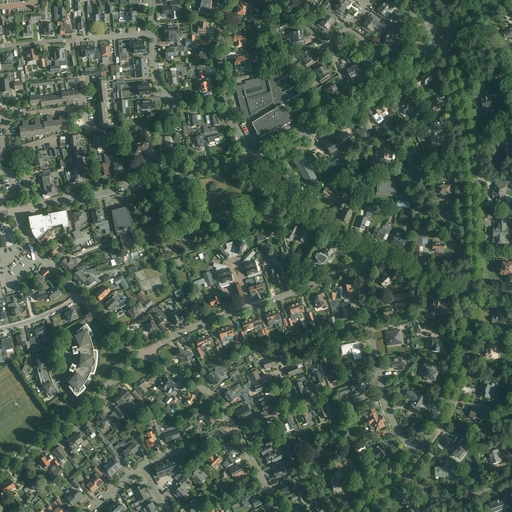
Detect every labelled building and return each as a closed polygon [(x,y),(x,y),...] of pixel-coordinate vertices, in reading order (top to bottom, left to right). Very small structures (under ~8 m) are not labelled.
[(339,0),(338,2),(346,8),(349,4),(350,5),(352,3),(347,0),(339,0)] [(382,4),(380,7),(388,12),(390,14),(393,10),(392,9),(394,6),(386,0),(383,0),(381,4),(382,4)] [(170,2),(170,7),(164,8),(164,14),(171,14),(171,19),(177,19),(176,13),(177,13),(176,5),(178,5),(178,4),(177,1),(170,2)] [(237,16),(241,17),(242,15),(245,16),(246,15),(247,14),(247,13),(246,12),(247,4),(239,2),(239,6),(238,6),(236,14),(237,14),(237,16)] [(346,8),(338,2),(334,7),(336,9),(335,11),(342,16),(343,13),(346,8)] [(205,5),(201,4),(201,7),(200,6),(199,10),(198,14),(205,15),(205,14),(210,14),(211,6),(208,5),(205,5)] [(388,12),(380,7),(377,11),(373,8),(372,11),(384,20),(386,17),(385,17),(388,12)] [(100,22),(100,12),(100,11),(96,11),(96,14),(95,15),(95,16),(92,16),(92,24),(98,24),(98,22),(100,22)] [(31,21),(41,20),(40,12),(34,12),(34,13),(30,13),(31,21)] [(104,12),(100,12),(100,22),(102,22),(102,23),(109,23),(108,15),(104,15),(104,12)] [(326,15),(323,19),(331,25),(334,21),(335,22),(337,19),(327,12),(325,14),(326,15)] [(369,17),(366,21),(373,26),(376,22),(378,23),(380,21),(370,13),(368,16),(369,17)] [(137,24),(136,17),(132,17),(124,17),(124,18),(123,18),(123,19),(120,19),(120,17),(119,15),(118,15),(113,15),(113,16),(113,20),(118,20),(118,23),(127,23),(127,22),(132,22),(132,24),(137,24)] [(68,19),(65,19),(62,19),(62,21),(62,26),(64,26),(64,35),(72,34),(71,26),(68,26),(68,19)] [(331,25),(323,19),(320,24),(319,23),(317,25),(327,33),(329,30),(328,29),(331,25)] [(373,26),(366,21),(362,25),(362,24),(360,27),(370,34),(372,31),(370,31),(373,26)] [(198,22),(197,27),(198,27),(197,33),(206,34),(207,28),(205,28),(206,23),(198,22)] [(44,23),(44,35),(53,35),(53,23),(44,23)] [(13,24),(9,24),(6,24),(7,36),(15,35),(14,26),(13,24)] [(23,26),(24,37),(31,36),(31,26),(23,26)] [(165,35),(181,34),(181,31),(177,31),(176,27),(171,27),(168,27),(164,28),(164,35),(165,35)] [(289,39),(293,38),(302,36),(302,31),(303,31),(302,27),(290,30),(290,33),(288,33),(289,39)] [(511,33),(511,32),(511,27),(507,30),(507,31),(503,33),(506,39),(509,38),(510,40),(511,40),(511,33)] [(385,34),(385,39),(395,40),(395,34),(397,35),(397,31),(384,31),(384,34),(385,34)] [(241,43),(245,43),(246,37),(252,37),(252,36),(258,37),(258,32),(242,32),(242,36),(234,36),(233,42),(236,42),(235,47),(241,47),(241,43)] [(181,34),(165,35),(165,36),(164,37),(165,41),(166,41),(166,42),(170,42),(173,42),(178,41),(177,37),(181,37),(181,34)] [(303,41),(302,36),(293,38),(294,43),(292,43),(293,47),(299,46),(300,50),(303,48),(303,45),(305,44),(305,41),(303,41)] [(119,42),(124,42),(124,52),(129,52),(129,37),(119,37),(119,42)] [(395,40),(385,39),(385,45),(384,45),(384,48),(396,49),(396,45),(395,45),(395,40)] [(101,47),(102,56),(102,64),(107,63),(107,58),(108,58),(107,55),(110,55),(109,46),(101,47)] [(177,49),(175,49),(165,50),(166,60),(171,60),(171,56),(176,56),(176,53),(177,53),(177,52),(181,52),(181,56),(184,56),(187,55),(186,52),(185,52),(185,47),(177,47),(177,49)] [(301,62),(303,60),(312,55),(310,52),(311,52),(308,47),(297,53),(299,56),(298,57),(301,62)] [(26,51),(28,62),(38,60),(36,49),(26,51)] [(60,72),(60,66),(59,49),(54,49),(55,54),(53,54),(52,55),(51,55),(52,61),(55,61),(55,67),(50,67),(50,73),(60,72)] [(13,63),(16,63),(17,68),(22,67),(20,58),(15,59),(12,60),(12,53),(1,54),(2,63),(7,63),(7,65),(13,64),(13,63)] [(372,55),(368,58),(373,66),(377,64),(378,65),(381,64),(375,53),(372,54),(372,55)] [(314,59),(312,55),(303,60),(306,64),(305,65),(307,68),(317,61),(315,59),(314,59)] [(234,57),(234,61),(233,62),(233,64),(234,65),(240,65),(240,67),(244,67),(244,65),(244,61),(248,61),(248,57),(244,57),(234,57)] [(373,66),(368,58),(363,60),(363,59),(360,61),(366,72),(369,70),(368,69),(373,66)] [(355,65),(350,68),(352,70),(355,76),(360,74),(361,75),(364,74),(357,62),(355,64),(355,65)] [(317,76),(326,71),(323,66),(324,65),(322,63),(312,69),(313,72),(315,71),(317,76)] [(182,76),(187,75),(186,67),(177,68),(177,72),(178,71),(178,72),(182,72),(182,76)] [(271,92),(273,103),(275,110),(252,123),(259,138),(290,123),(290,122),(313,111),(309,103),(286,113),(281,104),(302,92),(297,85),(282,93),(276,83),(290,74),(286,67),(267,77),(271,92)] [(351,79),(355,76),(352,70),(350,68),(346,70),(345,69),(343,71),(349,82),(352,80),(351,79)] [(178,78),(178,72),(178,71),(177,72),(167,72),(168,77),(169,77),(170,83),(178,82),(178,78)] [(329,75),(326,71),(317,76),(320,80),(319,81),(321,84),(332,77),(330,74),(329,75)] [(14,80),(14,83),(15,90),(23,89),(22,83),(24,82),(23,72),(19,73),(19,79),(15,80),(14,80)] [(419,84),(422,82),(424,85),(428,82),(431,80),(431,79),(430,78),(432,77),(428,72),(419,80),(417,82),(417,81),(411,86),(417,93),(422,89),(419,84)] [(11,81),(7,76),(8,77),(3,80),(0,80),(2,92),(9,91),(8,81),(11,81)] [(248,118),(273,103),(271,92),(263,94),(259,78),(245,82),(245,84),(235,87),(239,104),(242,103),(245,110),(248,118)] [(208,82),(205,83),(200,84),(201,88),(200,89),(199,89),(200,92),(201,93),(203,93),(203,95),(210,94),(209,91),(210,91),(208,82)] [(326,90),(329,95),(337,89),(334,85),(335,84),(333,82),(323,88),(325,91),(326,90)] [(493,107),(491,98),(498,97),(498,94),(497,86),(487,88),(489,97),(483,98),(483,100),(482,100),(484,108),(493,107)] [(337,89),(329,95),(331,99),(330,100),(332,102),(343,96),(341,93),(340,94),(337,89)] [(443,111),(442,103),(439,103),(438,97),(432,98),(433,104),(431,105),(432,112),(443,111)] [(137,105),(143,106),(143,109),(145,109),(145,111),(150,111),(150,109),(155,109),(155,106),(156,106),(155,102),(154,102),(153,102),(153,101),(152,101),(152,102),(150,102),(150,101),(137,102),(137,105)] [(410,101),(405,103),(401,104),(404,113),(411,110),(412,112),(421,108),(418,102),(417,103),(417,102),(413,104),(412,104),(410,101)] [(378,113),(375,115),(373,116),(372,115),(369,117),(374,124),(377,122),(379,123),(384,120),(382,118),(386,115),(387,116),(389,115),(381,104),(375,109),(378,113)] [(159,121),(162,121),(167,120),(166,116),(170,116),(169,112),(161,113),(158,114),(159,121)] [(201,120),(197,121),(196,115),(193,116),(192,114),(188,115),(189,122),(190,121),(192,127),(198,125),(199,127),(202,127),(201,120)] [(208,115),(208,116),(205,116),(206,121),(209,120),(210,124),(211,123),(212,126),(219,125),(216,115),(214,115),(213,114),(208,115)] [(64,115),(61,115),(63,131),(70,130),(68,120),(64,120),(64,115)] [(52,116),(49,116),(51,133),(57,132),(56,121),(52,122),(52,116)] [(40,119),(37,120),(39,136),(45,135),(45,133),(44,125),(40,125),(40,119)] [(27,121),(25,121),(27,137),(33,137),(31,126),(28,127),(27,121)] [(364,126),(357,130),(362,140),(369,136),(364,126)] [(437,138),(436,134),(438,134),(437,126),(426,127),(427,136),(431,135),(433,150),(438,149),(437,149),(437,146),(441,145),(440,137),(437,138)] [(375,138),(381,135),(377,127),(371,130),(375,138)] [(176,133),(176,134),(174,138),(171,138),(171,137),(159,139),(161,148),(170,148),(172,143),(179,145),(181,136),(183,132),(182,129),(178,128),(176,133)] [(149,146),(146,131),(138,133),(140,143),(130,145),(131,149),(133,148),(134,153),(136,154),(138,153),(139,152),(138,151),(145,150),(145,149),(146,149),(145,149),(147,148),(149,146)] [(204,134),(207,147),(206,140),(208,140),(208,143),(214,142),(215,143),(222,142),(221,137),(219,137),(218,134),(217,131),(211,132),(208,133),(204,134)] [(332,138),(333,140),(325,144),(330,153),(332,157),(346,150),(344,146),(351,142),(349,139),(351,138),(349,134),(347,135),(346,133),(335,138),(334,137),(332,138)] [(203,148),(207,147),(204,134),(200,134),(200,136),(194,137),(195,141),(193,141),(195,150),(200,149),(200,147),(203,147),(203,148)] [(97,136),(96,137),(93,137),(94,142),(95,142),(96,149),(105,147),(104,137),(97,138),(97,136)] [(498,147),(504,145),(506,152),(509,152),(510,156),(511,155),(511,144),(510,137),(505,139),(497,142),(498,147)] [(387,159),(387,148),(377,148),(377,159),(387,159)] [(104,154),(105,164),(100,165),(99,160),(94,161),(95,167),(94,167),(95,171),(99,170),(100,177),(109,175),(107,169),(108,169),(107,167),(110,166),(109,157),(104,154)] [(311,168),(317,164),(312,155),(306,158),(304,155),(294,160),(304,177),(303,177),(304,178),(307,183),(316,178),(311,168)] [(345,155),(322,168),(326,175),(337,169),(338,170),(350,163),(345,155)] [(406,160),(407,164),(408,164),(408,169),(416,168),(415,163),(417,163),(416,155),(407,156),(407,160),(406,160)] [(123,172),(122,167),(125,166),(123,158),(115,160),(115,163),(113,163),(115,173),(123,172)] [(40,166),(41,169),(45,168),(43,163),(47,162),(46,159),(34,162),(35,167),(40,166)] [(336,172),(326,179),(330,184),(340,177),(336,172)] [(50,173),(43,175),(38,176),(43,197),(50,196),(50,195),(55,194),(57,193),(58,193),(57,189),(56,188),(54,189),(54,185),(53,186),(51,176),(51,173),(50,173)] [(83,175),(83,174),(74,175),(75,183),(78,183),(78,180),(83,179),(84,179),(85,178),(84,176),(84,175),(83,175)] [(376,181),(377,193),(396,192),(395,180),(392,180),(392,177),(380,178),(380,180),(376,181)] [(507,183),(500,182),(499,185),(496,185),(494,191),(493,191),(493,198),(495,198),(497,205),(507,201),(505,194),(505,192),(507,183)] [(435,192),(435,194),(440,194),(441,194),(442,194),(442,195),(446,195),(446,194),(447,194),(448,194),(450,193),(451,192),(451,189),(450,189),(450,186),(449,186),(448,185),(447,185),(446,186),(438,186),(431,187),(431,193),(435,192)] [(332,193),(326,189),(321,196),(332,203),(335,199),(333,198),(337,193),(334,190),(332,193)] [(396,207),(409,209),(410,202),(397,200),(396,207)] [(117,232),(118,236),(120,235),(124,251),(137,247),(133,231),(135,231),(134,227),(135,227),(127,206),(112,211),(116,232),(117,232)] [(347,222),(352,211),(344,208),(339,219),(347,222)] [(365,218),(360,216),(356,226),(363,229),(366,221),(370,222),(373,212),(368,210),(365,218)] [(33,235),(36,238),(37,240),(48,230),(51,229),(51,227),(62,225),(63,227),(69,226),(66,211),(48,215),(48,216),(42,217),(42,216),(29,218),(31,228),(32,228),(32,230),(31,230),(32,231),(33,235)] [(102,215),(101,215),(100,212),(97,212),(97,211),(93,212),(93,213),(92,213),(93,217),(92,217),(92,221),(94,221),(95,224),(96,226),(100,225),(101,230),(105,229),(104,222),(102,222),(102,219),(103,219),(102,215)] [(410,212),(401,211),(400,211),(399,218),(409,220),(410,212)] [(74,214),(76,222),(74,223),(76,231),(73,232),(76,240),(82,237),(79,230),(78,222),(85,221),(85,220),(87,219),(86,213),(83,213),(83,212),(74,214)] [(508,228),(506,228),(506,218),(498,218),(498,229),(494,229),(494,238),(496,238),(496,243),(498,245),(504,245),(504,241),(506,241),(508,240),(508,238),(508,228)] [(291,230),(290,229),(288,232),(288,233),(286,237),(292,240),(294,237),(297,239),(299,234),(296,233),(298,229),(293,226),(291,230)] [(385,233),(388,235),(391,229),(385,226),(383,230),(382,230),(382,231),(376,228),(373,235),(379,237),(378,238),(382,240),(385,233)] [(299,234),(297,239),(304,243),(306,239),(308,240),(310,236),(308,235),(311,231),(303,227),(299,235),(299,234)] [(417,227),(416,246),(427,246),(428,227),(417,227)] [(49,230),(45,235),(45,234),(38,240),(42,244),(51,235),(50,234),(52,233),(53,234),(54,232),(56,234),(59,230),(56,228),(54,230),(53,229),(51,231),(49,230)] [(406,241),(394,236),(390,244),(402,249),(406,241)] [(444,242),(439,242),(436,242),(436,241),(433,240),(433,250),(435,250),(434,251),(439,252),(444,253),(444,242)] [(232,242),(229,243),(233,257),(234,257),(233,257),(236,256),(237,254),(242,255),(243,250),(245,251),(246,246),(244,246),(245,243),(239,241),(237,247),(234,246),(232,242)] [(233,257),(229,243),(226,244),(227,248),(225,251),(220,247),(216,251),(218,253),(216,255),(220,258),(221,257),(225,260),(228,256),(230,258),(233,257),(233,258),(233,257)] [(55,244),(47,251),(53,257),(61,249),(55,244)] [(325,252),(323,254),(323,255),(320,253),(319,254),(317,254),(315,257),(314,256),(312,259),(315,260),(316,259),(317,261),(318,263),(319,263),(320,264),(321,264),(322,264),(323,263),(324,262),(326,260),(327,258),(328,257),(329,257),(331,258),(334,254),(332,253),(334,249),(328,246),(326,249),(325,248),(324,251),(325,252)] [(244,264),(246,269),(256,266),(254,261),(251,262),(250,259),(255,253),(256,253),(253,251),(245,259),(245,260),(245,259),(246,260),(248,260),(249,262),(244,264)] [(286,252),(285,252),(287,262),(297,260),(296,254),(287,256),(286,252)] [(72,260),(70,257),(67,260),(65,259),(60,264),(64,268),(72,260)] [(72,260),(64,268),(68,272),(73,267),(75,267),(78,264),(77,261),(76,261),(76,259),(72,260)] [(184,260),(175,262),(167,265),(168,267),(176,264),(178,271),(184,268),(183,264),(185,263),(184,260)] [(220,277),(230,274),(229,269),(224,270),(223,268),(225,267),(225,266),(226,266),(214,263),(213,267),(221,269),(222,271),(217,272),(219,278),(220,278),(220,277)] [(502,269),(499,269),(499,274),(502,274),(502,275),(511,275),(511,263),(502,263),(502,269)] [(258,272),(256,266),(246,269),(248,275),(250,274),(251,277),(251,278),(262,274),(261,271),(258,272)] [(46,269),(44,271),(43,270),(40,272),(42,274),(40,275),(43,279),(46,276),(47,277),(49,275),(48,274),(50,273),(46,269)] [(279,284),(280,284),(276,272),(275,272),(274,269),(265,272),(267,279),(270,278),(271,283),(273,282),(274,286),(276,285),(277,286),(279,285),(279,284)] [(77,281),(83,275),(78,271),(72,276),(77,281)] [(206,282),(212,280),(213,280),(210,271),(203,274),(206,282)] [(43,279),(40,275),(38,274),(35,277),(33,279),(39,284),(40,283),(41,284),(45,281),(43,279)] [(104,283),(116,277),(115,274),(110,277),(109,275),(102,278),(104,283)] [(220,277),(220,278),(222,283),(219,284),(220,287),(231,284),(230,281),(232,280),(230,274),(220,277)] [(84,277),(83,275),(77,281),(81,285),(84,282),(88,286),(95,279),(92,276),(90,278),(86,275),(84,277)] [(122,275),(113,280),(116,286),(120,283),(124,289),(129,287),(122,275)] [(386,275),(379,282),(385,288),(387,286),(385,284),(390,280),(386,275)] [(253,278),(253,280),(257,292),(260,292),(260,293),(264,292),(263,290),(263,289),(266,289),(264,284),(262,284),(261,284),(261,282),(258,283),(256,277),(253,278)] [(251,281),(252,287),(249,288),(251,294),(252,296),(255,295),(255,293),(257,292),(253,280),(251,281)] [(242,293),(240,288),(239,284),(233,286),(234,288),(235,288),(235,290),(234,290),(236,295),(232,296),(233,300),(243,297),(241,293),(242,293)] [(341,285),(342,294),(340,294),(341,299),(352,298),(351,288),(350,288),(349,285),(341,285)] [(56,286),(46,293),(41,295),(41,294),(34,296),(36,302),(49,297),(51,301),(61,293),(56,286)] [(108,293),(110,290),(107,287),(105,289),(103,288),(95,295),(98,298),(97,298),(100,301),(100,300),(108,293)] [(129,287),(124,290),(125,293),(132,303),(137,300),(130,289),(129,287)] [(173,288),(175,296),(185,294),(183,287),(173,288)] [(200,298),(195,289),(192,291),(196,300),(200,298)] [(140,301),(138,303),(134,307),(133,306),(128,311),(130,314),(141,305),(141,306),(147,300),(141,292),(136,296),(140,300),(140,301)] [(328,307),(325,298),(323,299),(322,294),(312,298),(317,309),(322,307),(323,310),(328,307)] [(218,296),(212,298),(212,299),(209,300),(211,306),(214,305),(214,306),(221,303),(218,296)] [(112,298),(105,305),(111,311),(118,304),(112,298)] [(147,309),(153,304),(148,299),(143,304),(147,309)] [(335,300),(329,300),(329,301),(332,312),(339,304),(338,300),(335,300)] [(193,302),(195,306),(191,307),(193,314),(200,312),(197,305),(196,301),(193,302)] [(355,309),(353,307),(352,301),(341,303),(342,306),(344,307),(347,307),(347,308),(346,310),(346,314),(351,318),(356,312),(355,309)] [(440,315),(440,311),(444,311),(445,311),(446,310),(446,307),(446,306),(444,306),(445,303),(441,302),(437,301),(437,302),(431,301),(431,305),(434,305),(433,310),(434,310),(434,314),(440,315)] [(18,308),(17,308),(16,303),(8,305),(10,311),(12,311),(13,317),(19,315),(18,308)] [(300,303),(294,305),(296,313),(300,311),(301,313),(303,312),(300,303)] [(143,308),(141,306),(141,305),(130,314),(134,318),(140,313),(139,311),(143,308)] [(296,313),(294,305),(288,307),(291,316),(293,315),(293,314),(296,313)] [(154,318),(159,324),(166,318),(157,307),(155,308),(157,310),(155,311),(151,314),(154,318)] [(391,308),(382,309),(384,318),(392,317),(391,308)] [(65,314),(70,322),(78,317),(73,309),(65,314)] [(499,324),(499,323),(501,311),(494,310),(492,322),(494,323),(494,324),(494,325),(495,325),(496,326),(497,326),(498,325),(499,325),(499,324)] [(275,325),(277,324),(278,326),(282,325),(277,311),(271,313),(275,323),(275,325)] [(170,316),(175,326),(182,323),(177,313),(170,316)] [(264,315),(269,328),(271,327),(271,325),(275,323),(271,313),(264,315)] [(306,315),(309,322),(314,320),(311,313),(306,315)] [(154,318),(151,314),(149,315),(147,317),(151,321),(146,325),(148,327),(147,329),(147,332),(150,333),(153,330),(154,331),(158,328),(153,323),(154,322),(152,320),(154,318)] [(253,319),(247,321),(250,329),(254,328),(253,328),(254,331),(261,329),(260,324),(256,326),(253,319)] [(250,329),(247,321),(241,324),(244,333),(246,332),(246,331),(250,329)] [(415,323),(413,334),(419,334),(420,329),(423,330),(424,324),(415,323)] [(339,333),(342,332),(344,332),(345,334),(357,332),(355,324),(341,329),(338,329),(339,333)] [(97,357),(97,351),(93,351),(92,344),(90,337),(93,336),(90,330),(86,325),(77,332),(78,334),(72,338),(75,343),(77,342),(78,345),(75,345),(76,348),(73,348),(74,354),(80,353),(80,354),(80,355),(80,357),(80,358),(80,359),(80,360),(96,363),(97,357)] [(46,330),(44,327),(35,331),(37,337),(48,333),(47,330),(46,330)] [(233,339),(232,337),(233,337),(230,327),(224,329),(227,339),(228,340),(233,339)] [(217,332),(220,339),(219,340),(220,342),(221,342),(222,346),(223,346),(229,344),(228,340),(227,339),(224,329),(217,332)] [(400,330),(386,332),(387,337),(386,338),(386,339),(386,340),(387,341),(388,346),(402,344),(400,330)] [(30,342),(26,342),(24,334),(17,336),(19,346),(26,344),(27,349),(31,348),(30,342)] [(206,336),(200,339),(204,346),(208,344),(210,348),(213,346),(210,339),(208,340),(206,336)] [(0,350),(2,358),(3,362),(9,360),(6,350),(13,348),(11,338),(2,340),(4,349),(0,350)] [(194,342),(198,348),(194,350),(198,358),(203,356),(201,351),(206,349),(204,346),(200,339),(199,338),(197,339),(197,340),(194,342)] [(441,344),(441,341),(431,339),(431,343),(432,343),(431,347),(432,347),(431,351),(434,352),(433,352),(436,353),(436,352),(439,352),(439,348),(440,348),(440,347),(441,347),(441,344)] [(502,340),(500,350),(507,351),(509,341),(502,340)] [(498,351),(496,351),(497,346),(493,345),(493,344),(491,344),(490,345),(489,344),(489,346),(488,345),(487,351),(486,352),(486,354),(486,357),(494,358),(497,359),(498,351)] [(32,350),(32,352),(33,354),(37,352),(44,349),(42,345),(32,350)] [(158,358),(169,352),(165,346),(155,352),(158,358)] [(356,346),(349,348),(352,360),(360,358),(356,346)] [(175,356),(181,359),(185,352),(179,349),(175,356)] [(185,352),(181,359),(188,362),(191,356),(185,352)] [(269,359),(272,368),(278,365),(277,362),(279,361),(279,359),(283,358),(281,352),(278,353),(279,355),(269,359)] [(37,362),(37,365),(49,364),(49,360),(49,358),(48,358),(48,356),(37,356),(37,359),(37,362)] [(391,367),(391,368),(392,368),(392,367),(397,366),(397,371),(405,369),(404,363),(401,363),(401,358),(390,360),(391,364),(390,364),(390,368),(391,367)] [(272,368),(269,359),(262,362),(265,370),(272,368)] [(81,392),(85,388),(83,386),(87,380),(90,374),(93,374),(95,370),(96,367),(96,363),(80,360),(80,362),(79,364),(79,366),(78,368),(72,365),(70,370),(72,372),(71,374),(74,375),(72,377),(70,376),(66,380),(71,386),(70,387),(76,396),(81,392)] [(293,364),(294,367),(287,369),(289,376),(299,373),(297,366),(303,363),(302,360),(293,364)] [(437,372),(434,372),(435,371),(430,369),(432,364),(425,362),(423,367),(427,368),(424,377),(428,379),(427,380),(432,382),(432,380),(435,381),(435,380),(436,380),(437,376),(436,376),(437,372)] [(38,374),(49,371),(49,369),(50,369),(49,365),(49,364),(37,365),(37,368),(38,371),(38,374)] [(317,365),(319,371),(312,374),(313,377),(312,378),(313,381),(314,381),(316,384),(323,382),(320,374),(324,373),(322,368),(320,364),(317,365)] [(335,369),(327,372),(325,367),(322,368),(324,373),(325,376),(328,375),(331,382),(338,379),(335,369)] [(256,371),(253,372),(252,370),(248,372),(249,374),(252,382),(260,379),(256,371)] [(40,380),(41,383),(51,379),(50,376),(50,374),(49,371),(38,374),(39,377),(40,380)] [(206,377),(211,381),(218,374),(215,371),(213,373),(212,372),(206,377)] [(220,377),(218,374),(211,381),(215,386),(220,381),(218,379),(220,377)] [(294,389),(295,391),(304,387),(302,382),(305,380),(304,377),(298,380),(299,382),(292,385),(293,385),(292,386),(293,388),(294,389)] [(166,391),(167,389),(169,385),(171,382),(166,378),(163,383),(162,382),(159,387),(166,392),(166,391)] [(43,388),(45,391),(56,385),(55,383),(54,382),(53,380),(52,380),(51,379),(41,383),(42,385),(43,388)] [(485,380),(484,383),(483,383),(480,390),(482,390),(481,396),(489,398),(491,391),(492,391),(495,384),(485,380)] [(176,385),(171,382),(169,385),(167,389),(166,391),(170,394),(172,392),(176,385)] [(246,388),(242,389),(244,392),(247,391),(251,390),(255,390),(256,393),(265,389),(263,384),(259,386),(257,383),(251,386),(246,388)] [(359,391),(358,388),(360,388),(358,383),(350,386),(352,391),(354,390),(355,393),(351,394),(353,402),(365,399),(363,391),(359,391)] [(142,384),(135,389),(142,397),(148,391),(142,384)] [(238,384),(236,386),(224,395),(227,399),(236,393),(236,394),(239,391),(240,391),(242,389),(238,384)] [(50,395),(52,397),(59,392),(57,390),(58,390),(57,387),(56,385),(45,391),(47,395),(48,396),(50,395)] [(306,393),(304,387),(295,391),(296,393),(295,394),(296,396),(297,396),(297,397),(306,393)] [(125,390),(119,395),(128,404),(130,401),(128,398),(130,395),(125,390)] [(230,403),(239,397),(240,396),(241,396),(243,398),(248,395),(246,391),(244,392),(243,390),(240,392),(240,391),(239,391),(236,394),(236,393),(227,399),(230,403)] [(135,391),(132,394),(142,404),(145,402),(135,391)] [(404,396),(407,397),(414,401),(413,404),(412,403),(409,409),(417,414),(420,408),(419,408),(425,397),(419,393),(417,396),(407,391),(404,396)] [(188,407),(189,404),(191,405),(194,401),(196,403),(198,400),(197,398),(191,393),(190,394),(188,392),(184,397),(186,399),(185,401),(186,402),(184,404),(188,407)] [(114,400),(120,407),(123,405),(124,406),(125,405),(126,407),(129,405),(127,404),(128,404),(119,395),(117,397),(116,396),(114,399),(114,400)] [(262,395),(257,397),(255,398),(256,401),(258,400),(259,403),(261,403),(262,406),(271,403),(269,396),(263,398),(262,395)] [(262,406),(263,410),(261,410),(262,412),(260,413),(262,417),(268,414),(267,411),(274,409),(271,403),(262,406)] [(322,406),(323,407),(326,416),(327,416),(331,414),(333,419),(339,417),(336,408),(332,410),(329,403),(322,406)] [(485,404),(481,411),(473,408),(469,417),(474,419),(480,421),(481,418),(483,419),(486,414),(488,415),(491,407),(485,404)] [(246,406),(235,413),(240,421),(245,417),(246,418),(252,414),(246,406)] [(120,417),(124,414),(117,407),(113,410),(120,417)] [(317,409),(319,417),(316,418),(318,424),(323,422),(321,419),(327,417),(327,416),(326,416),(323,407),(317,409)] [(376,430),(384,426),(382,421),(384,420),(383,416),(380,418),(378,419),(373,408),(367,410),(367,411),(363,413),(369,428),(374,426),(376,430)] [(207,410),(203,413),(200,410),(193,416),(195,419),(198,417),(200,420),(203,418),(209,426),(215,422),(209,414),(210,413),(207,410)] [(98,415),(99,415),(96,417),(100,422),(104,427),(112,421),(103,411),(98,415)] [(312,418),(309,419),(306,412),(300,414),(303,424),(309,422),(310,425),(314,423),(312,418)] [(154,413),(153,413),(150,416),(156,421),(159,417),(154,413)] [(123,424),(118,417),(111,422),(116,429),(123,424)] [(296,425),(292,426),(289,418),(282,421),(285,427),(285,428),(286,432),(293,429),(295,433),(296,435),(299,434),(296,425)] [(88,423),(83,428),(90,436),(95,431),(88,423)] [(194,427),(190,423),(184,428),(187,432),(194,427)] [(263,434),(269,431),(272,429),(269,424),(261,429),(251,434),(255,440),(264,435),(263,434)] [(172,429),(169,430),(173,440),(179,437),(177,430),(173,431),(172,429)] [(173,440),(169,430),(166,431),(167,433),(163,435),(161,436),(163,443),(173,440)] [(146,434),(149,440),(146,441),(149,448),(155,446),(154,442),(153,439),(155,439),(152,431),(146,434)] [(101,442),(102,441),(105,439),(100,433),(96,436),(101,442)] [(74,436),(71,438),(77,446),(81,443),(84,447),(85,446),(88,450),(92,447),(84,437),(81,439),(77,434),(73,436),(74,436)] [(457,456),(459,458),(470,443),(463,437),(458,443),(457,442),(454,445),(453,444),(448,450),(453,454),(453,455),(456,457),(457,456)] [(80,449),(77,446),(71,438),(70,439),(69,439),(66,442),(70,448),(68,449),(73,456),(77,452),(77,451),(80,449)] [(263,456),(264,456),(264,455),(272,451),(269,445),(273,443),(270,438),(263,441),(266,446),(260,450),(263,456)] [(236,451),(234,446),(231,448),(228,442),(223,444),(224,445),(222,445),(228,455),(229,454),(236,451)] [(110,444),(107,447),(106,448),(111,453),(115,450),(110,444)] [(128,448),(132,454),(138,450),(134,444),(128,448)] [(379,445),(374,449),(376,452),(373,455),(376,459),(380,456),(381,458),(387,454),(379,445)] [(68,456),(66,455),(60,446),(53,452),(58,459),(61,462),(68,456)] [(132,454),(128,448),(122,452),(126,458),(132,454)] [(497,450),(492,451),(491,448),(487,449),(488,452),(488,453),(489,458),(490,457),(492,464),(501,461),(497,450)] [(278,459),(276,456),(273,450),(272,451),(264,455),(264,456),(267,461),(274,458),(275,461),(278,459)] [(365,461),(352,452),(348,458),(362,467),(365,461)] [(214,454),(213,456),(212,455),(207,460),(209,463),(210,464),(210,465),(212,467),(212,466),(213,467),(218,463),(219,464),(221,461),(214,454)] [(67,457),(73,465),(76,463),(70,455),(67,457)] [(235,461),(230,455),(226,459),(230,465),(235,461)] [(105,461),(107,463),(116,472),(120,468),(115,461),(118,458),(115,456),(109,462),(107,459),(105,461)] [(49,458),(46,460),(44,458),(38,462),(43,469),(49,465),(48,463),(51,461),(49,458)] [(91,462),(96,467),(99,464),(97,461),(95,458),(91,462)] [(277,464),(279,467),(272,471),(275,477),(285,472),(282,467),(290,463),(287,458),(277,464)] [(448,469),(452,463),(446,459),(444,463),(446,464),(443,467),(435,468),(435,476),(444,476),(444,475),(447,475),(447,476),(458,482),(461,477),(448,469)] [(56,461),(53,463),(54,464),(50,469),(53,471),(57,466),(59,465),(56,461)] [(158,467),(155,469),(156,471),(154,472),(153,472),(155,475),(157,475),(158,477),(178,470),(177,467),(179,466),(178,463),(177,463),(178,463),(176,464),(176,462),(175,461),(172,462),(165,465),(162,466),(158,467)] [(106,470),(105,470),(110,477),(116,472),(107,463),(105,465),(103,467),(106,470)] [(242,477),(242,476),(245,474),(241,466),(238,468),(236,465),(228,469),(232,477),(234,476),(236,479),(238,477),(239,478),(242,477)] [(58,478),(63,471),(58,467),(53,474),(58,478)] [(93,470),(99,478),(102,475),(96,467),(95,468),(94,467),(93,468),(94,469),(93,470)] [(338,469),(333,476),(336,478),(336,480),(335,483),(336,484),(332,485),(333,493),(341,491),(340,483),(339,484),(339,483),(339,482),(340,480),(345,473),(338,469)] [(183,470),(176,476),(178,479),(185,472),(183,470)] [(203,472),(202,473),(201,472),(200,473),(198,470),(194,474),(195,475),(192,477),(201,486),(204,484),(202,482),(205,479),(206,480),(209,477),(203,472)] [(189,477),(186,473),(177,481),(181,485),(189,477)] [(52,486),(56,480),(51,476),(46,482),(52,486)] [(90,484),(87,487),(83,483),(80,486),(81,486),(86,493),(90,490),(93,493),(98,488),(92,482),(88,477),(86,479),(90,484)] [(97,477),(92,482),(98,488),(103,483),(97,477)] [(292,489),(294,487),(290,478),(284,481),(286,483),(279,487),(283,493),(292,489)] [(71,482),(77,489),(81,486),(80,486),(74,479),(71,482)] [(7,481),(5,483),(10,491),(15,488),(10,481),(8,482),(7,481)] [(249,481),(242,485),(245,491),(252,487),(249,481)] [(10,491),(5,483),(2,485),(3,486),(0,487),(5,495),(10,491)] [(136,489),(135,486),(126,491),(128,494),(133,491),(136,496),(145,491),(143,485),(136,489)] [(175,492),(175,493),(173,495),(178,499),(180,497),(181,499),(188,491),(187,490),(186,489),(182,486),(180,488),(180,487),(175,492)] [(65,492),(70,498),(67,500),(69,502),(66,504),(70,508),(72,506),(73,506),(78,502),(72,496),(67,490),(65,492)] [(77,491),(72,496),(78,502),(83,497),(77,491)] [(148,496),(145,491),(136,496),(138,501),(131,505),(133,507),(135,506),(135,507),(144,502),(142,499),(148,496)] [(258,497),(252,500),(250,497),(245,499),(245,500),(241,502),(244,508),(253,503),(254,507),(261,503),(258,497)] [(495,511),(507,508),(508,510),(511,508),(511,498),(505,501),(504,498),(490,504),(492,511),(495,511)] [(316,501),(320,506),(312,511),(324,511),(325,511),(320,506),(323,504),(319,499),(316,501)] [(54,511),(63,511),(59,507),(62,505),(58,500),(53,504),(57,509),(55,511),(54,511)] [(187,508),(191,511),(194,511),(201,505),(196,500),(187,508)] [(114,502),(110,505),(116,511),(120,511),(123,510),(124,511),(127,510),(122,504),(120,507),(116,502),(115,502),(114,502)] [(146,506),(144,503),(136,508),(138,511),(141,510),(141,511),(148,511),(155,508),(152,503),(146,506)]
